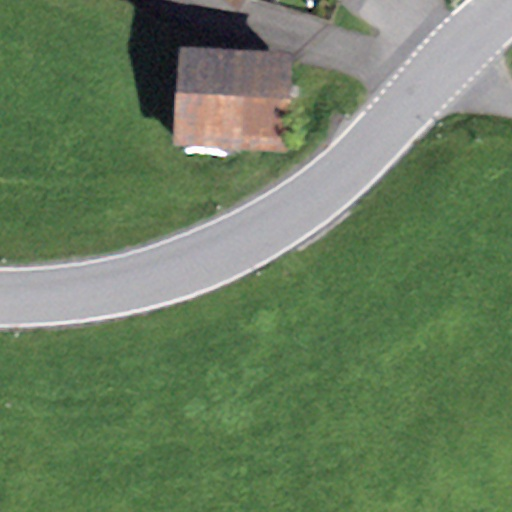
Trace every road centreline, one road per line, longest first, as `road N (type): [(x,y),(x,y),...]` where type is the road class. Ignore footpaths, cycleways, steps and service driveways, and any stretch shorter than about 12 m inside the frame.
road 1 (tertiary): [(0,295),(89,288),(191,263),(272,221),(348,168),(511,2)]
road 2 (track): [(166,0),(233,31),(367,59),(416,96)]
